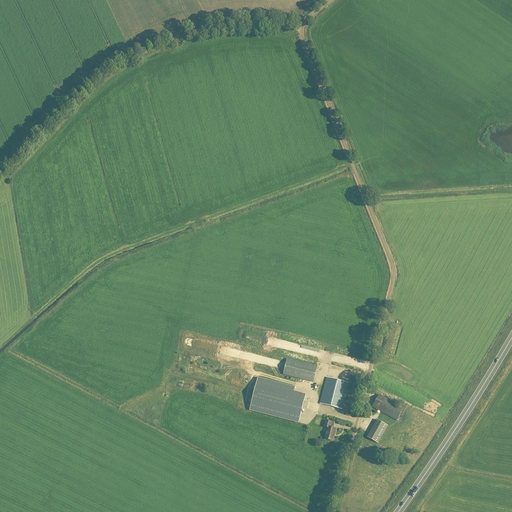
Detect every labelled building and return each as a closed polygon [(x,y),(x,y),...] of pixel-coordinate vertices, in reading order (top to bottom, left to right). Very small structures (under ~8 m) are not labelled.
[(283,374),(314,383),(318,367),(287,359),(283,374)] [(341,410),(348,383),(326,378),(320,404),(341,410)] [(250,410),(298,423),(305,396),(293,393),(294,389),(258,379),(250,410)] [(397,421),(404,408),(379,395),(372,407),(397,421)] [(367,438),(378,444),(388,426),(377,420),(367,438)] [(335,435),(336,429),(331,428),(332,422),(325,421),(324,427),(327,428),(325,440),(333,442),(334,434),(335,435)]
